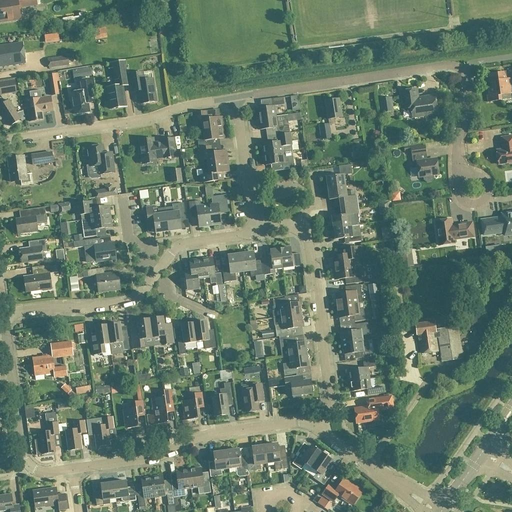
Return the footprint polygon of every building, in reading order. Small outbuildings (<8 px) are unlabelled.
[(0,21),(3,21),(3,22),(19,20),(17,8),(35,5),(34,0),(8,0),(9,4),(4,5),(4,4),(0,4),(0,21)] [(72,18),(62,19),(63,28),(74,26),(72,18)] [(105,28),(92,30),(95,41),(106,38),(105,28)] [(0,46),(0,66),(24,63),(22,43),(0,46)] [(67,56),(47,59),(48,69),(68,66),(67,56)] [(115,81),(116,81),(127,79),(124,62),(113,64),(115,81)] [(89,69),(80,71),(81,79),(91,77),(89,69)] [(142,73),(129,75),(132,93),(139,92),(141,104),(156,102),(153,79),(144,81),(142,73)] [(511,100),(510,94),(511,94),(509,80),(505,80),(504,73),(489,75),(490,88),(487,88),(488,96),(486,96),(487,103),(489,103),(498,102),(500,101),(511,100)] [(47,75),(51,97),(58,95),(56,82),(59,82),(57,74),(47,75)] [(80,92),(69,94),(70,101),(72,102),(74,115),(89,113),(88,104),(95,103),(91,79),(79,81),(80,92)] [(128,85),(127,79),(116,81),(117,87),(107,89),(110,109),(126,107),(122,86),(128,85)] [(0,95),(15,93),(14,81),(0,83),(0,95)] [(417,90),(400,92),(402,110),(406,110),(406,107),(408,107),(412,110),(414,118),(411,118),(411,119),(428,117),(428,115),(436,113),(434,96),(415,99),(414,91),(417,90)] [(41,112),(52,110),(50,98),(41,99),(26,101),(29,122),(42,120),(41,112)] [(271,107),(257,109),(258,120),(276,118),(274,107),(284,106),(283,99),(270,101),(271,107)] [(379,100),(381,114),(390,113),(388,99),(379,100)] [(329,126),(319,127),(321,141),(330,139),(328,126),(335,125),(334,119),(341,118),(338,100),(325,102),(329,126)] [(20,120),(8,101),(0,105),(0,112),(9,127),(20,120)] [(191,114),(192,122),(195,122),(195,126),(202,125),(203,132),(223,129),(221,118),(206,120),(205,112),(191,114)] [(282,117),(276,118),(258,120),(260,131),(277,129),(278,136),(289,134),(288,121),(283,122),(282,117)] [(224,139),(223,129),(203,132),(204,137),(198,138),(198,142),(197,142),(198,149),(197,149),(209,148),(209,142),(224,139)] [(279,143),(267,145),(262,145),(263,156),(283,153),(292,152),(289,134),(278,136),(279,143)] [(502,151),(496,152),(498,165),(511,163),(511,137),(501,139),(502,151)] [(153,139),(139,141),(142,165),(156,163),(156,160),(164,159),(176,158),(173,139),(161,141),(162,143),(154,144),(153,139)] [(99,176),(114,174),(111,154),(104,155),(102,146),(88,148),(90,167),(87,168),(88,177),(92,180),(100,178),(99,176)] [(424,147),(410,149),(411,156),(425,154),(424,147)] [(210,154),(209,148),(197,149),(199,161),(207,160),(207,165),(227,162),(226,152),(210,154)] [(51,153),(31,156),(32,166),(52,163),(51,153)] [(283,153),(263,156),(264,167),(281,164),(282,171),(294,170),(293,157),(284,158),(283,153)] [(31,174),(26,175),(25,167),(23,157),(9,159),(10,169),(8,169),(10,183),(20,181),(20,187),(32,185),(31,174)] [(433,180),(432,176),(438,175),(436,160),(416,163),(418,178),(425,177),(425,181),(428,183),(430,183),(433,180)] [(229,173),(227,162),(207,165),(208,170),(202,171),(203,177),(200,177),(201,184),(223,181),(222,174),(229,173)] [(327,190),(345,187),(343,176),(352,175),(350,166),(338,168),(340,177),(326,179),(327,190)] [(170,171),(171,183),(181,182),(180,170),(170,171)] [(345,193),(345,187),(327,190),(329,201),(343,199),(344,208),(356,206),(354,192),(345,193)] [(109,188),(104,188),(105,197),(117,195),(116,190),(110,191),(109,188)] [(212,206),(207,206),(209,227),(220,225),(219,212),(228,211),(226,196),(211,198),(212,206)] [(198,228),(209,227),(207,206),(201,207),(200,202),(188,203),(190,219),(197,218),(198,228)] [(81,216),(82,222),(90,221),(110,218),(108,207),(90,210),(89,203),(74,205),(75,216),(81,216)] [(172,208),(165,209),(168,232),(181,231),(180,222),(185,221),(183,204),(172,206),(172,208)] [(58,213),(58,211),(57,205),(49,206),(50,214),(58,213)] [(356,206),(344,208),(345,216),(331,218),(333,229),(359,226),(356,206)] [(155,234),(168,232),(165,209),(158,210),(158,208),(146,209),(148,226),(154,225),(155,234)] [(15,221),(17,235),(37,232),(36,226),(46,224),(44,209),(28,211),(29,219),(15,221)] [(481,222),(483,236),(504,233),(504,237),(511,235),(511,214),(502,216),(502,219),(481,222)] [(90,221),(82,222),(84,239),(96,237),(95,231),(111,229),(110,218),(90,221)] [(451,220),(435,223),(438,247),(454,244),(454,241),(474,238),(471,223),(452,226),(451,220)] [(359,226),(333,229),(334,241),(348,239),(349,245),(361,243),(359,226)] [(113,245),(100,246),(99,240),(73,243),(74,250),(86,248),(89,264),(116,260),(113,245)] [(43,261),(42,254),(46,253),(45,247),(45,241),(31,242),(32,248),(19,250),(21,264),(43,261)] [(333,269),(353,267),(352,260),(360,259),(359,248),(340,250),(341,256),(331,257),(333,269)] [(295,269),(301,268),(300,255),(291,256),(290,249),(280,250),(282,270),(295,268),(295,269)] [(282,270),(280,250),(269,251),(270,259),(261,260),(264,277),(274,275),(274,271),(282,270)] [(253,254),(240,255),(242,273),(250,272),(250,278),(263,276),(261,261),(254,262),(253,254)] [(242,273),(240,255),(227,257),(228,266),(221,267),(224,284),(235,282),(234,274),(242,273)] [(222,286),(222,285),(220,274),(214,275),(212,259),(200,261),(203,279),(209,279),(210,285),(215,284),(216,287),(218,287),(222,286)] [(198,280),(203,279),(200,261),(189,263),(190,272),(184,272),(187,291),(199,289),(198,280)] [(66,276),(65,264),(57,266),(58,277),(66,276)] [(23,278),(25,293),(51,290),(49,274),(57,273),(56,265),(41,267),(42,275),(23,278)] [(354,266),(353,267),(333,269),(335,281),(344,280),(345,286),(361,283),(360,273),(355,273),(354,266)] [(103,269),(86,272),(87,278),(95,277),(98,294),(120,291),(117,274),(104,275),(103,269)] [(79,278),(72,278),(72,293),(80,292),(79,278)] [(224,285),(222,285),(222,286),(218,287),(220,303),(226,302),(224,285)] [(336,307),(356,304),(362,304),(359,286),(344,288),(345,294),(335,295),(336,307)] [(281,319),(301,316),(299,303),(285,305),(285,300),(272,301),(274,312),(280,311),(281,319)] [(375,301),(376,318),(383,317),(381,301),(375,301)] [(357,311),(356,304),(336,307),(338,319),(348,318),(349,324),(364,321),(363,310),(357,311)] [(301,316),(281,319),(282,326),(275,327),(276,338),(290,336),(289,330),(303,328),(301,316)] [(149,320),(153,347),(173,344),(170,325),(163,326),(162,318),(149,320)] [(133,350),(145,348),(153,347),(149,320),(136,322),(137,330),(130,331),(133,350)] [(204,350),(209,350),(215,349),(213,335),(207,336),(206,322),(193,324),(196,343),(203,342),(204,350)] [(434,322),(415,325),(416,336),(418,336),(420,355),(437,352),(435,339),(438,339),(441,363),(462,360),(457,328),(437,331),(437,333),(435,334),(434,322)] [(110,353),(123,352),(129,351),(127,337),(121,338),(119,324),(107,326),(110,353)] [(196,343),(193,324),(181,326),(183,339),(177,340),(179,356),(185,355),(184,345),(196,343)] [(340,334),(342,345),(362,342),(361,337),(369,336),(367,324),(350,326),(350,332),(340,334)] [(92,356),(101,355),(101,356),(103,357),(111,356),(110,353),(107,326),(94,328),(95,334),(89,335),(92,356)] [(262,340),(274,338),(273,331),(261,333),(262,340)] [(281,359),(288,358),(306,355),(305,343),(292,345),(291,339),(279,341),(281,359)] [(354,360),(370,358),(367,341),(362,342),(342,345),(343,356),(354,354),(354,360)] [(53,369),(53,364),(52,359),(72,356),(70,342),(50,345),(51,356),(32,359),(34,374),(43,373),(43,375),(53,374),(54,378),(66,377),(65,368),(53,369)] [(282,365),(283,371),(284,377),(296,375),(295,370),(308,368),(306,355),(288,358),(289,364),(282,365)] [(349,382),(369,379),(367,369),(375,368),(374,362),(362,363),(363,369),(347,372),(349,382)] [(284,379),(285,390),(286,391),(291,390),(292,397),(312,395),(310,381),(302,382),(301,376),(284,379)] [(369,379),(349,382),(350,393),(366,391),(367,397),(383,394),(382,388),(370,390),(369,379)] [(211,398),(212,404),(214,418),(228,416),(226,405),(232,404),(229,384),(223,385),(224,390),(219,391),(220,397),(211,398)] [(241,388),(241,392),(244,413),(258,412),(257,403),(263,402),(261,385),(241,388)] [(78,390),(80,397),(92,395),(91,388),(78,390)] [(168,424),(166,414),(173,413),(170,391),(158,392),(159,399),(151,400),(154,426),(168,424)] [(203,409),(201,394),(189,395),(190,401),(182,403),(184,422),(197,420),(196,410),(203,409)] [(367,408),(354,410),(356,425),(378,421),(377,412),(393,409),(391,398),(366,401),(367,408)] [(138,428),(136,418),(144,417),(142,402),(130,404),(131,410),(122,411),(125,430),(138,428)] [(59,435),(57,424),(56,414),(45,415),(47,433),(38,434),(41,456),(55,454),(53,436),(59,435)] [(102,427),(93,428),(95,448),(110,446),(108,431),(114,430),(112,418),(101,420),(102,427)] [(74,431),(65,432),(67,452),(82,450),(80,435),(85,434),(84,422),(73,424),(74,431)] [(264,447),(267,465),(274,464),(275,471),(287,470),(285,455),(279,456),(277,445),(264,447)] [(267,465),(264,447),(251,449),(252,457),(245,458),(247,473),(260,471),(260,466),(267,465)] [(305,465),(311,469),(321,454),(311,447),(304,458),(299,455),(292,465),(300,471),(305,465)] [(248,477),(247,473),(245,458),(245,456),(239,457),(238,450),(226,452),(228,470),(235,469),(236,477),(239,478),(248,477)] [(228,470),(226,452),(213,454),(214,463),(208,464),(210,478),(221,477),(221,471),(228,470)] [(317,482),(323,486),(330,476),(324,472),(331,462),(321,454),(311,469),(316,473),(312,479),(317,482)] [(201,470),(188,472),(191,490),(197,489),(198,496),(210,494),(208,482),(202,483),(201,470)] [(172,487),(172,492),(173,499),(185,498),(184,490),(191,490),(188,472),(176,473),(178,486),(172,487)] [(162,478),(151,479),(154,498),(166,497),(168,507),(174,506),(173,499),(172,492),(164,494),(162,478)] [(144,500),(154,498),(151,479),(141,480),(143,496),(137,497),(138,509),(145,508),(144,500)] [(328,486),(322,495),(333,503),(338,496),(352,506),(361,493),(343,481),(335,491),(328,486)] [(113,484),(115,500),(121,499),(121,502),(124,504),(129,503),(135,502),(134,488),(127,489),(126,482),(113,484)] [(109,501),(115,500),(113,484),(100,486),(101,493),(94,494),(96,507),(109,506),(109,501)] [(32,493),(34,509),(44,507),(44,508),(58,507),(58,511),(67,511),(65,496),(57,497),(56,490),(32,493)] [(0,499),(0,511),(18,511),(18,507),(12,508),(10,496),(2,497),(2,499),(0,499)] [(321,498),(317,503),(324,508),(328,502),(321,498)]
